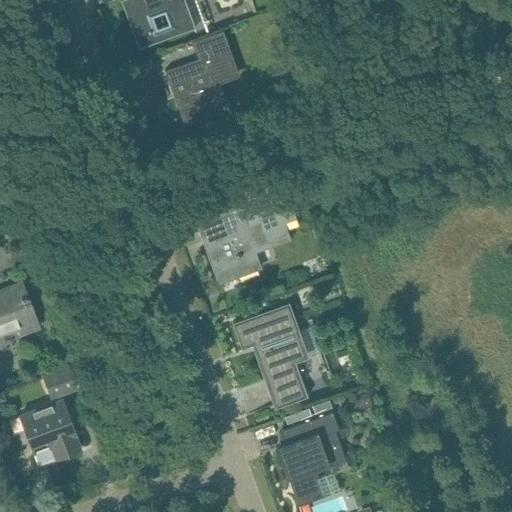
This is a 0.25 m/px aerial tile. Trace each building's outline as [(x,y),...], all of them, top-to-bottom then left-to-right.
[(120,0),(138,48),(195,27),(184,0),(120,0)] [(237,69),(228,72),(233,86),(253,78),(235,29),(215,36),(225,65),(234,62),(237,69)] [(164,70),(184,125),(198,120),(198,121),(202,119),(202,118),(208,116),(200,93),(215,87),(204,56),(164,70)] [(195,221),(216,278),(230,272),(234,282),(235,282),(234,278),(257,269),(249,249),(268,242),(264,230),(280,224),(269,196),(243,206),(242,203),(241,203),(243,208),(233,211),(232,207),(195,221)] [(21,283),(0,291),(0,331),(17,325),(20,332),(37,325),(21,283)] [(289,305),(232,325),(241,351),(243,350),(242,348),(253,344),(276,408),(273,409),(274,410),(307,398),(307,397),(304,397),(292,363),(305,359),(296,333),(299,332),(289,305)] [(76,388),(67,365),(43,374),(51,397),(76,388)] [(368,396),(356,400),(358,409),(371,405),(368,396)] [(33,452),(59,442),(60,446),(59,447),(62,455),(79,449),(76,441),(77,441),(62,399),(25,413),(30,425),(24,427),(33,452)] [(285,443),(276,446),(297,503),(322,494),(311,463),(326,458),(329,466),(346,460),(335,431),(339,430),(332,412),(281,430),(285,443)]
